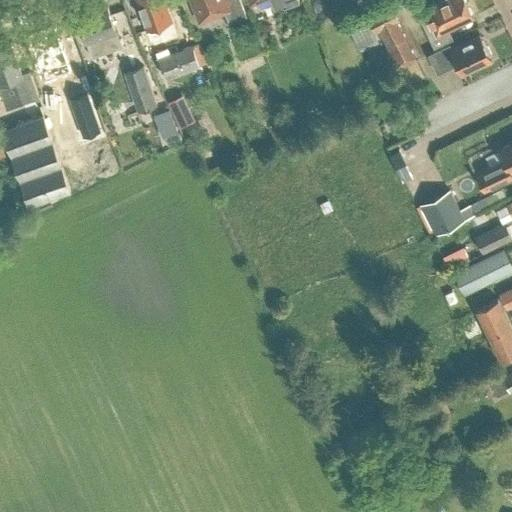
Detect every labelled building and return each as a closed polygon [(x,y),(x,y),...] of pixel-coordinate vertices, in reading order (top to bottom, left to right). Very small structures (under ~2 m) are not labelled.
[(170,53),(164,34),(159,22),(171,18),(164,0),(137,0),(147,27),(158,57),(170,53)] [(234,19),(246,15),(240,0),(191,0),(199,19),(230,7),(234,19)] [(466,0),(435,0),(423,6),(427,14),(420,18),(434,46),(453,37),(449,29),(475,16),(466,0)] [(417,59),(388,2),(366,13),(374,30),(378,28),(399,68),(417,59)] [(107,5),(77,15),(85,38),(91,55),(121,44),(120,41),(115,27),(107,5)] [(364,10),(346,19),(358,45),(377,36),(364,10)] [(270,22),(270,41),(294,41),(294,21),(270,22)] [(192,22),(172,23),(173,33),(192,32),(192,22)] [(55,23),(25,33),(41,79),(70,69),(55,23)] [(479,33),(452,46),(450,42),(429,52),(438,70),(457,60),(462,71),(491,57),(489,54),(491,53),(487,44),(485,45),(479,33)] [(10,39),(0,42),(0,89),(6,107),(21,102),(20,99),(36,93),(28,69),(23,71),(22,71),(10,39)] [(156,61),(164,79),(206,63),(198,44),(156,61)] [(157,105),(144,67),(124,74),(137,112),(157,105)] [(175,87),(159,93),(169,121),(186,114),(175,87)] [(94,94),(81,99),(95,137),(108,132),(94,94)] [(70,187),(52,136),(43,112),(4,126),(31,201),(70,187)] [(511,141),(499,147),(507,164),(495,170),(491,163),(475,171),(484,189),(511,175),(511,173),(511,171),(511,170),(511,141)] [(460,207),(450,187),(419,202),(434,232),(475,212),(470,203),(460,207)] [(475,237),(482,252),(483,254),(511,239),(504,223),(475,237)] [(453,275),(464,296),(511,272),(511,267),(503,250),(453,275)] [(506,306),(511,303),(511,287),(498,295),(505,310),(507,309),(506,306)] [(511,354),(511,331),(497,300),(476,310),(500,360),(511,354)] [(511,393),(511,391),(511,372),(496,381),(499,387),(497,388),(500,395),(509,390),(511,393)]
